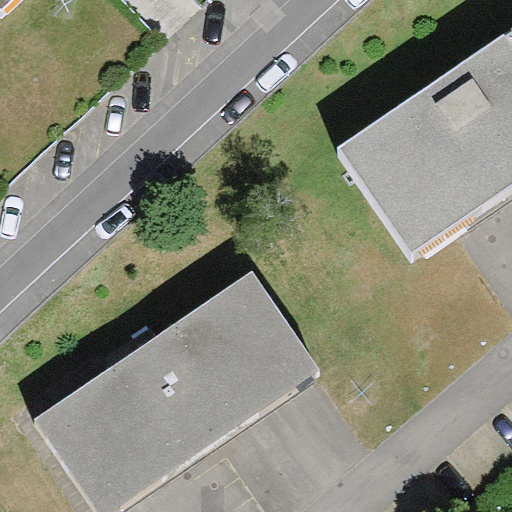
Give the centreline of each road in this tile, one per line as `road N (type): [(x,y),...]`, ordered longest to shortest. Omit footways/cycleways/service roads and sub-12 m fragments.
road 1 (residential): [(0,292),(321,0)]
road 2 (residential): [(360,511),(511,382)]
